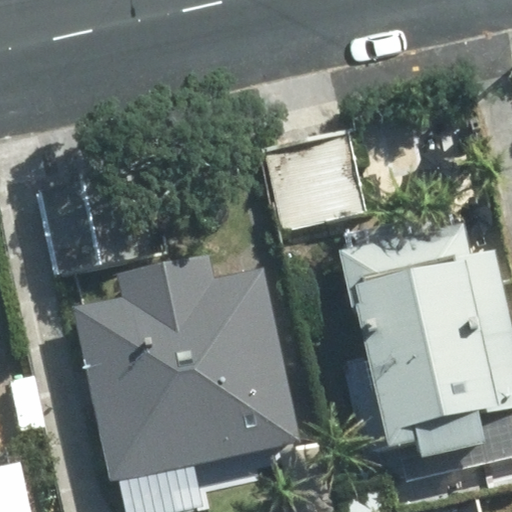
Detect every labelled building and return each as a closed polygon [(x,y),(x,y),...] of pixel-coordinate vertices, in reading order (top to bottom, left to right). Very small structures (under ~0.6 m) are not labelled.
[(348,135),(267,151),(282,230),(364,212),(348,135)] [(126,180),(40,194),(55,276),(141,260),(126,180)] [(511,410),(511,319),(497,255),(472,262),(464,227),(401,242),(346,255),(360,316),(365,314),(384,392),(359,397),(372,454),(423,443),(426,458),(490,444),(484,417),(511,410)] [(301,442),(264,273),(217,282),(211,260),(123,277),(128,300),(85,309),(128,511),(171,511),(190,508),(181,466),(301,442)] [(337,511),(323,447),(285,456),(297,511),(337,511)] [(0,511),(28,511),(19,468),(0,472),(0,511)]
